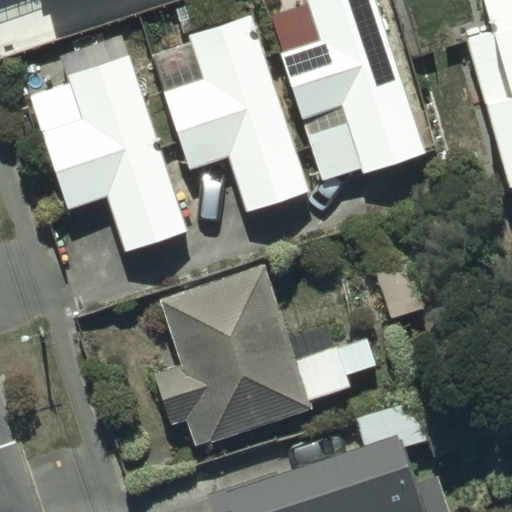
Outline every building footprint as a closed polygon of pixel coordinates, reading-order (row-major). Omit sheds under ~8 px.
[(304,0),(307,10),(272,21),(323,187),(360,176),(362,184),(434,162),(384,0),(304,0)] [(511,0),(482,0),(492,38),(470,44),(511,203),(511,0)] [(211,89),(169,103),(195,180),(231,168),(249,223),(312,202),(254,27),(197,46),(211,89)] [(192,243),(134,72),(77,91),(91,131),(51,145),(77,221),(113,209),(131,264),(192,243)] [(409,254),(369,268),(387,319),(426,305),(409,254)] [(266,274),(163,306),(184,372),(159,380),(176,432),(190,428),(198,454),(312,418),(266,274)] [(360,436),(214,486),(222,511),(438,511),(448,509),(433,466),(407,476),(395,441),(425,431),(411,390),(351,411),(360,436)]
